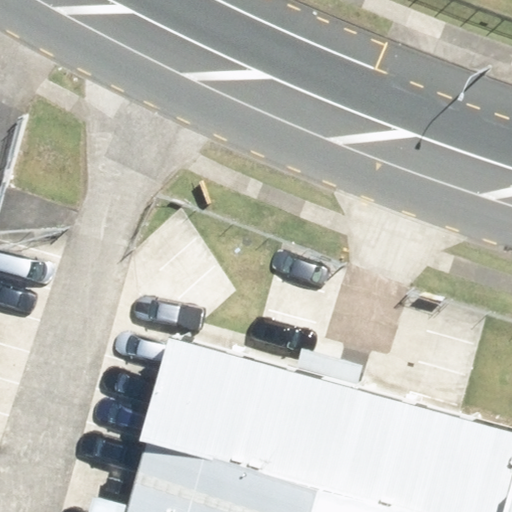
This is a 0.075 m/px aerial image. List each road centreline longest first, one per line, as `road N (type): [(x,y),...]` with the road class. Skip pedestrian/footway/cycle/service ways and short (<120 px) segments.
road 1 (unknown): [(164,3),(0,511)]
road 2 (secondary): [(511,155),(405,121),(158,0)]
